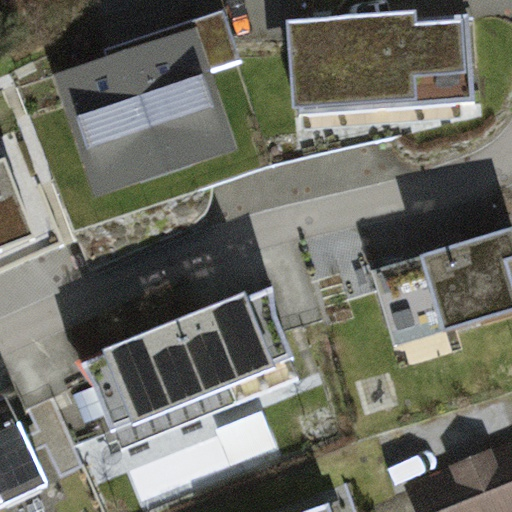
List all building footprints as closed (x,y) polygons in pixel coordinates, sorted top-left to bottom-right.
[(187,50),(56,84),(86,194),(227,157),(207,80),(245,70),(231,17),(182,30),(187,50)] [(477,18),(284,32),(291,124),(483,111),(477,18)] [(0,253),(36,240),(0,149),(0,253)] [(511,230),(369,266),(390,348),(511,317),(511,230)] [(269,290),(83,358),(116,448),(303,380),(269,290)] [(10,400),(0,403),(0,511),(2,511),(48,494),(10,400)] [(511,511),(511,445),(412,487),(422,511),(511,511)] [(336,511),(331,497),(290,511),(336,511)]
